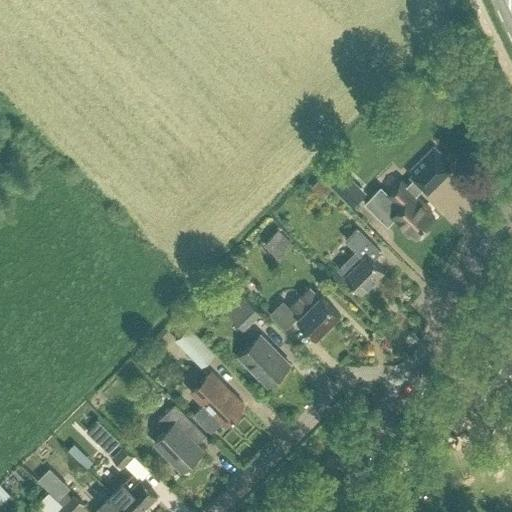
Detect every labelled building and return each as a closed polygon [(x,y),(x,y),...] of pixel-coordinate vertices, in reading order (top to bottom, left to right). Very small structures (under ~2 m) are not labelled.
[(410,111),(398,99),(380,118),(392,130),(410,111)] [(389,223),(396,216),(416,235),(434,216),(435,215),(429,210),(432,207),(417,193),(426,184),(447,161),(450,159),(435,145),(434,144),(411,168),(410,169),(415,174),(406,183),(401,177),(388,191),(381,185),(366,201),(389,223)] [(338,161),(323,175),(351,205),(366,190),(338,161)] [(321,175),(311,185),(321,196),(331,187),(321,175)] [(337,267),(346,276),(361,291),(385,268),(374,257),(382,250),(369,236),(358,226),(346,237),(356,248),(337,267)] [(265,241),(279,256),(293,243),(279,228),(265,241)] [(245,273),(242,263),(228,267),(231,277),(245,273)] [(315,336),(340,312),(322,293),(319,296),(309,285),(289,304),(284,299),(271,312),(286,327),(296,317),(315,336)] [(227,309),(246,327),(262,311),(244,292),(227,309)] [(187,327),(181,333),(176,339),(202,367),(214,356),(187,327)] [(148,336),(141,342),(166,369),(173,363),(148,336)] [(241,356),(269,385),(289,366),(261,337),(241,356)] [(211,371),(191,391),(203,403),(193,413),(211,431),(219,423),(235,418),(240,413),(243,403),(211,371)] [(155,441),(183,469),(203,450),(185,432),(194,423),(175,404),(156,422),(165,431),(155,441)] [(109,428),(98,439),(109,451),(120,439),(109,428)] [(162,470),(169,463),(139,433),(133,439),(162,470)] [(123,444),(113,455),(122,465),(133,454),(123,444)] [(111,493),(130,511),(139,511),(157,495),(133,471),(111,493)] [(0,501),(0,502),(10,492),(0,483),(0,482),(0,501)] [(39,501),(49,511),(74,511),(85,502),(76,493),(63,505),(50,491),(39,501)] [(130,511),(111,493),(92,511),(130,511)] [(4,507),(10,511),(23,511),(28,506),(14,495),(4,507)]
